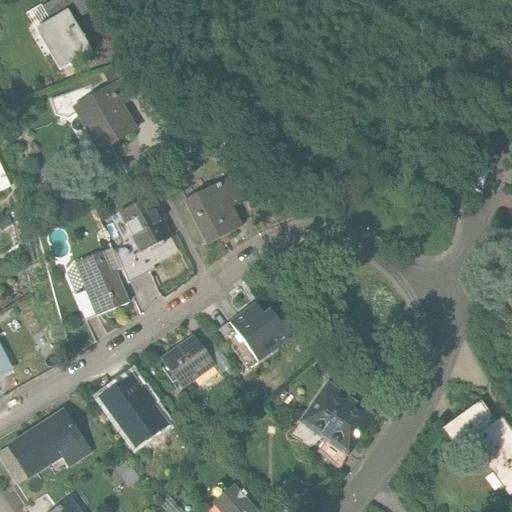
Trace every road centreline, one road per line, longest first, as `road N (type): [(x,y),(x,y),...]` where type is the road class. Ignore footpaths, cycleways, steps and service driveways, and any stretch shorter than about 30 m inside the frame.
road 1 (residential): [(423,295),(387,256),(353,236),(271,244),(0,422)]
road 2 (residential): [(362,484),(436,360),(423,295)]
road 3 (residential): [(498,156),(472,249),(423,295)]
